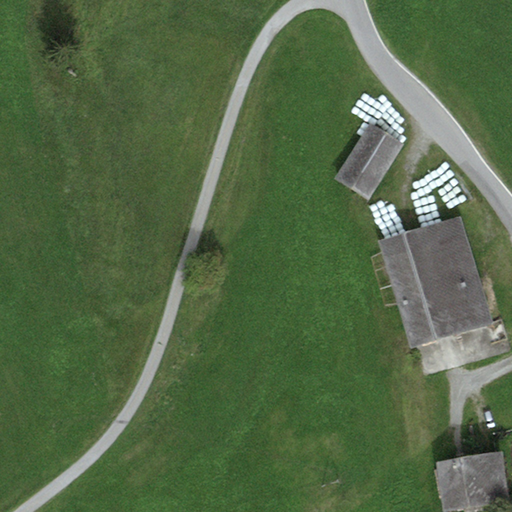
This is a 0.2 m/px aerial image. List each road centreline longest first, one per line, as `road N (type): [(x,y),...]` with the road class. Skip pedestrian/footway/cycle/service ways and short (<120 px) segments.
road 1 (track): [(24,511),(121,424),(153,366),(247,72),(274,25),(309,0)]
road 2 (unclassified): [(511,213),(376,50),(351,0)]
